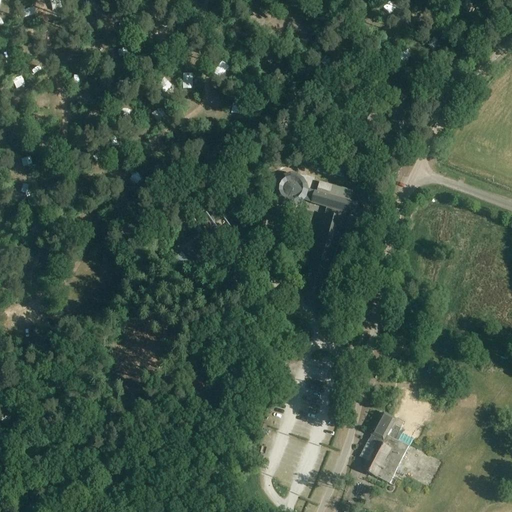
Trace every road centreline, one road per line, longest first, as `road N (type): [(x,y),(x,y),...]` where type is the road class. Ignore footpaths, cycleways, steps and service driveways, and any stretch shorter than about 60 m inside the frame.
road 1 (unclassified): [(319,511),(349,437),(394,228),(415,171)]
road 2 (unclassified): [(415,171),(461,91),(511,41)]
